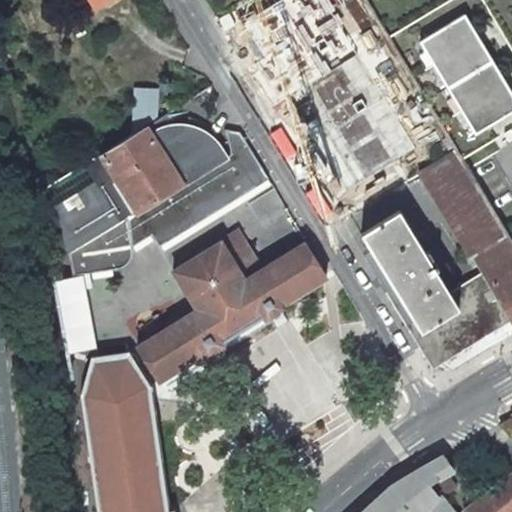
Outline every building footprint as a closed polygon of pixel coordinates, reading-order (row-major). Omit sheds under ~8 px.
[(337,0),(297,0),(279,10),(302,49),(327,35),(325,31),(348,18),(337,0)] [(416,39),(463,133),(511,109),(511,107),(465,14),(416,39)] [(378,69),(347,88),(381,142),(394,135),(396,139),(394,141),(394,145),(395,149),(398,151),(404,153),(416,146),(405,126),(410,123),(378,69)] [(417,89),(410,77),(398,83),(405,95),(417,89)] [(405,95),(416,112),(427,105),(417,89),(405,95)] [(511,108),(490,115),(494,131),(511,125),(511,108)] [(137,212),(225,157),(223,153),(218,147),(212,143),(204,141),(208,132),(203,129),(202,128),(198,127),(194,126),(193,126),(191,125),(182,123),(181,123),(181,131),(177,128),(173,128),(172,127),(168,128),(165,114),(101,155),(137,212)] [(225,157),(137,212),(101,155),(34,196),(47,260),(66,255),(70,280),(80,278),(123,269),(127,265),(130,260),(132,254),(131,245),(153,232),(160,243),(267,178),(246,144),(225,157)] [(455,150),(419,171),(463,246),(485,233),(480,225),(495,216),(462,162),(455,150)] [(441,363),(511,323),(511,325),(511,245),(495,216),(480,225),(485,233),(463,246),(479,271),(447,292),(397,211),(359,233),(391,287),(385,290),(434,368),(441,363)] [(219,343),(263,316),(264,318),(282,308),(280,305),(331,276),(306,237),(246,274),(222,236),(170,267),(194,306),(135,342),(158,380),(203,353),(204,355),(221,345),(219,343)] [(70,280),(51,284),(64,353),(94,349),(80,278),(70,280)] [(511,333),(511,325),(511,323),(441,363),(447,373),(511,333)] [(90,358),(80,399),(96,511),(172,511),(173,511),(168,511),(149,386),(127,353),(90,358)] [(511,416),(499,425),(511,436),(511,416)]
